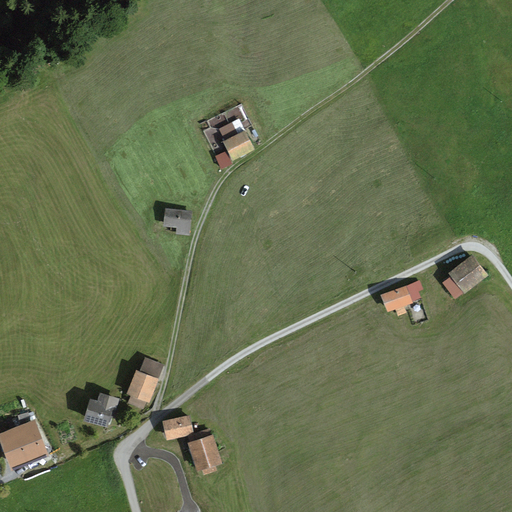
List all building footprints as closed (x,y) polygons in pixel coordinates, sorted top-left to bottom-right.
[(245,130),(223,141),(233,161),(255,149),(245,130)] [(193,212),(165,209),(163,226),(177,228),(176,234),(190,236),(193,212)] [(473,254),(448,273),(451,276),(443,282),(455,299),(464,292),(465,294),(489,275),(473,254)] [(420,279),(380,294),(387,312),(395,309),(398,316),(407,313),(404,306),(413,303),(412,300),(421,297),(418,290),(423,288),(420,279)] [(136,370),(126,394),(131,396),(128,403),(143,409),(147,401),(149,402),(164,365),(145,357),(140,371),(136,370)] [(97,400),(89,398),(83,421),(108,427),(111,417),(114,418),(120,398),(99,393),(97,400)] [(189,414),(162,421),(167,440),(194,434),(189,414)] [(35,419),(0,432),(0,440),(12,471),(49,456),(35,419)] [(213,435),(188,443),(197,471),(222,463),(213,435)]
